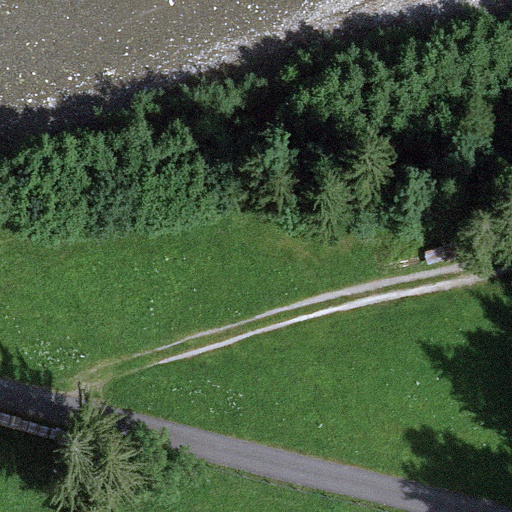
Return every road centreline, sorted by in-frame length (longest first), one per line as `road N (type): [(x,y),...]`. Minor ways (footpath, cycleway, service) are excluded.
road 1 (track): [(0,391),(462,511)]
road 2 (track): [(33,399),(289,312),(464,275)]
